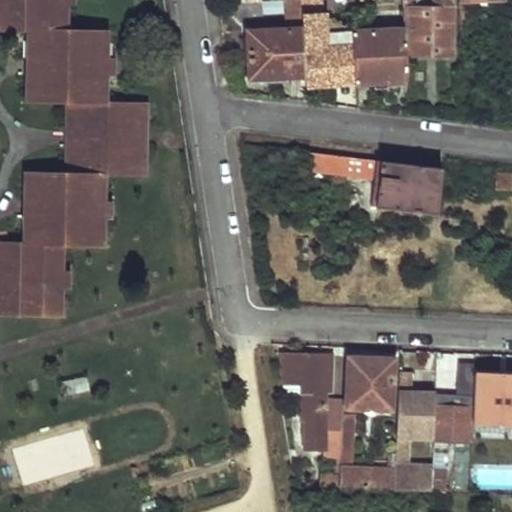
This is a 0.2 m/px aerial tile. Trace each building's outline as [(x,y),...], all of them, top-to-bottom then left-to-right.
[(0,0),(0,28),(27,29),(36,29),(34,99),(68,101),(77,101),(75,172),(65,172),(33,171),(31,243),(22,243),(0,241),(0,314),(56,316),(57,288),(63,289),(70,289),(71,271),(63,271),(57,271),(58,245),(64,245),(99,247),(99,219),(106,219),(113,220),(114,202),(106,201),(100,201),(101,173),(107,173),(140,175),(142,102),(108,101),(102,101),(103,75),(109,75),(115,75),(115,58),(109,58),(103,58),(104,30),(69,30),(62,30),(63,4),(70,4),(75,4),(75,0),(0,0)] [(256,0),(237,1),(236,8),(303,5),(302,0),(256,0)] [(302,0),(303,5),(306,73),(306,83),(328,81),(325,10),(340,10),(339,0),(302,0)] [(410,7),(411,54),(455,54),(453,0),(435,0),(435,7),(410,7)] [(459,0),(461,36),(471,35),(469,0),(476,0),(461,0),(462,0),(459,0)] [(249,30),(252,77),(306,73),(303,5),(236,8),(237,13),(282,12),(283,27),(249,30)] [(352,31),(354,80),(407,79),(408,79),(406,28),(352,31)] [(36,29),(27,29),(26,100),(34,99),(36,29)] [(497,50),(497,66),(505,66),(505,50),(497,50)] [(77,101),(68,101),(65,172),(75,172),(77,101)] [(146,175),(149,102),(142,102),(140,175),(146,175)] [(244,142),(250,183),(267,181),(263,162),(310,167),(312,151),(244,142)] [(312,151),(310,167),(325,169),(327,152),(312,151)] [(327,152),(325,169),(361,174),(362,158),(327,152)] [(378,159),(373,205),(438,211),(441,167),(378,159)] [(31,243),(33,171),(24,170),(22,243),(31,243)] [(284,352),(283,382),(310,384),(310,391),(299,391),(299,418),(302,418),(302,448),(325,448),(326,392),(331,392),(333,356),(284,352)] [(348,360),(343,409),(387,414),(393,364),(348,360)] [(431,467),(429,492),(443,492),(446,443),(469,443),(473,364),(457,362),(456,393),(436,392),(436,393),(433,433),(431,467)] [(473,406),(471,439),(506,441),(507,419),(511,419),(511,371),(501,371),(502,365),(480,364),(477,407),(473,406)] [(61,395),(90,389),(87,376),(58,381),(61,395)] [(398,390),(395,435),(414,435),(417,392),(398,390)] [(419,392),(417,432),(433,433),(436,393),(419,392)] [(331,476),(329,488),(391,490),(392,474),(344,472),(347,433),(336,432),(331,476)] [(392,474),(391,490),(412,491),(414,466),(393,465),(392,474)] [(414,466),(412,491),(429,492),(431,467),(414,466)] [(320,475),(319,487),(329,488),(331,476),(320,475)]
